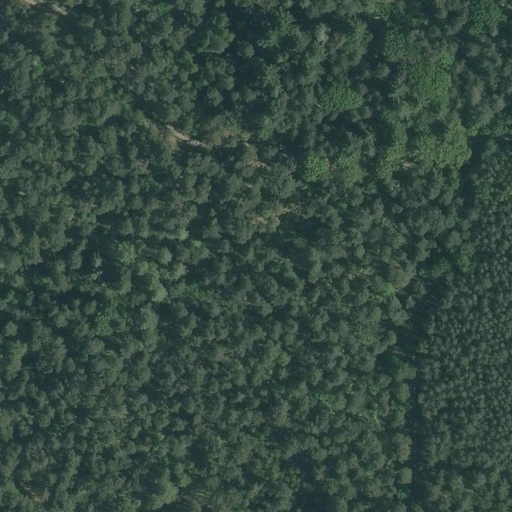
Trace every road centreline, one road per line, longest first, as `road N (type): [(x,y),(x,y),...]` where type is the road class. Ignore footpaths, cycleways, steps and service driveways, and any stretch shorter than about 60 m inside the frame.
road 1 (track): [(29,0),(108,63),(175,141),(253,139),(315,161),(369,167),(460,138)]
road 2 (track): [(460,138),(459,243),(411,315),(409,511)]
road 3 (track): [(481,0),(464,42),(460,138)]
